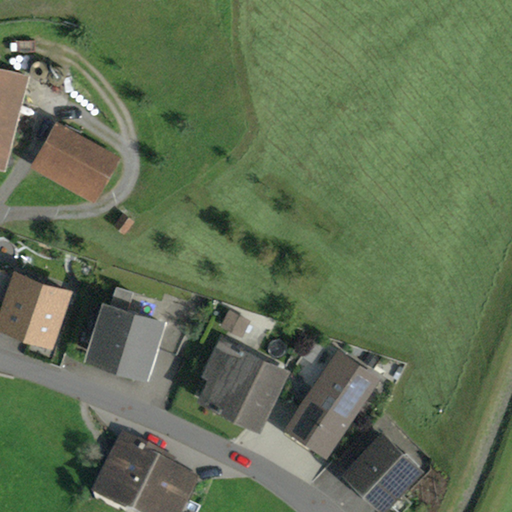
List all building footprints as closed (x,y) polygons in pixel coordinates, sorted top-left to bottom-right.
[(23,85),(0,79),(0,169),(2,170),(23,85)] [(116,159),(58,122),(31,165),(89,202),(116,159)] [(18,277),(0,327),(49,344),(67,294),(18,277)] [(0,310),(5,312),(12,289),(0,284),(0,310)] [(159,325),(106,307),(89,355),(142,373),(159,325)] [(250,329),(226,317),(217,336),(241,347),(250,329)] [(283,379),(217,350),(202,384),(225,426),(257,440),(283,379)] [(375,378),(338,353),(290,423),(327,448),(375,378)] [(417,473),(382,441),(350,475),(385,507),(417,473)] [(165,463),(122,443),(99,494),(139,511),(176,511),(190,483),(162,471),(165,463)]
